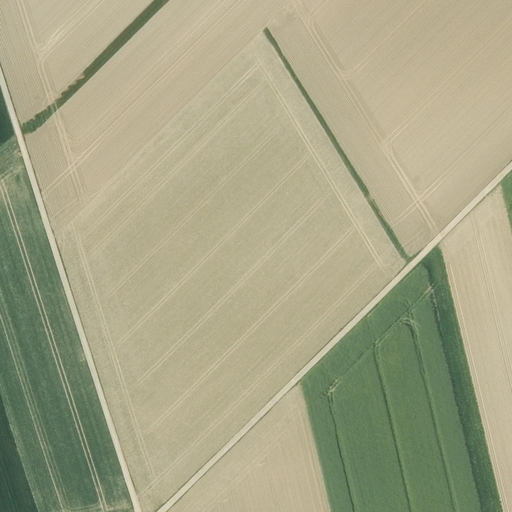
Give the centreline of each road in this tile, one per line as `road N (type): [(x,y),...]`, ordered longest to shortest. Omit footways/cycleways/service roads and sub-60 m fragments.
road 1 (track): [(511,173),(160,511)]
road 2 (track): [(0,72),(139,511)]
